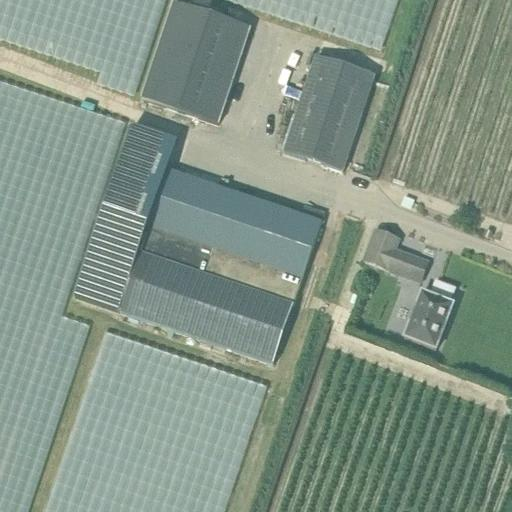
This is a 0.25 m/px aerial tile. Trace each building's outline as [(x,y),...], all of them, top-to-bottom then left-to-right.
[(250,31),(174,5),(142,102),(218,127),(250,31)] [(341,175),(374,79),(316,60),(283,156),(341,175)] [(133,130),(75,301),(120,316),(273,368),(293,309),(322,225),(325,216),(305,209),(302,218),(168,173),(178,146),(156,138),(133,130)] [(375,232),(363,264),(389,273),(414,283),(421,262),(396,253),(401,242),(375,232)] [(448,258),(441,275),(456,281),(463,264),(448,258)] [(421,295),(405,340),(436,352),(453,307),(450,306),(456,290),(435,282),(429,298),(421,295)] [(370,298),(389,303),(392,291),(373,286),(370,298)] [(485,339),(481,348),(508,361),(511,353),(511,346),(504,343),(502,347),(485,339)]
